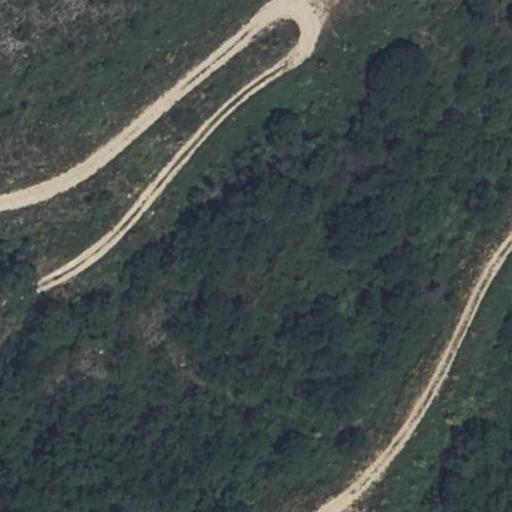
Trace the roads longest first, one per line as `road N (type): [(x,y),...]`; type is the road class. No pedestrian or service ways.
road 1 (track): [(291,5),(310,17),(307,46),(208,127),(98,251),(0,299)]
road 2 (track): [(0,204),(91,167),(291,5)]
road 3 (track): [(511,242),(421,415),(327,511)]
